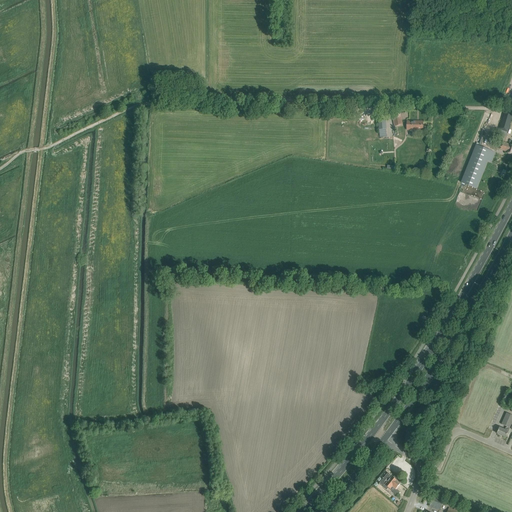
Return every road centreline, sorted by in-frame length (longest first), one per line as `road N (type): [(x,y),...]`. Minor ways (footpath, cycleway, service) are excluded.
road 1 (primary): [(511,201),(373,431)]
road 2 (primary): [(385,438),(511,232)]
road 3 (track): [(202,106),(136,105),(48,147),(19,152),(0,169)]
road 4 (track): [(404,107),(202,106)]
